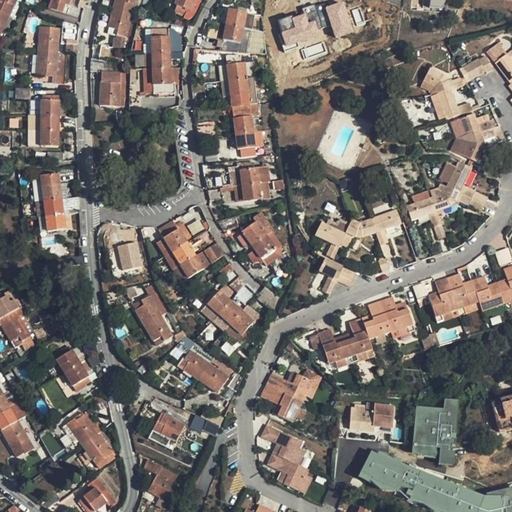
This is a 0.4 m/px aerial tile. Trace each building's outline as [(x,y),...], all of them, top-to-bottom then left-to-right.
[(0,0),(0,12),(8,17),(15,0),(0,0)] [(15,0),(8,17),(12,19),(21,0),(15,0)] [(71,16),(74,6),(67,4),(53,0),(50,0),(48,9),(71,16)] [(102,0),(101,7),(112,11),(115,1),(112,0),(102,0)] [(130,15),(134,0),(115,0),(115,1),(112,11),(130,15)] [(187,13),(195,17),(201,3),(194,0),(176,0),(174,7),(176,8),(187,13)] [(429,0),(429,8),(440,8),(443,0),(429,0)] [(344,2),(326,7),(335,38),(353,32),(344,2)] [(185,19),(187,13),(176,8),(174,14),(185,19)] [(112,11),(107,29),(116,31),(114,36),(122,38),(124,39),(130,15),(112,11)] [(228,11),(225,26),(243,29),(246,16),(246,15),(228,11)] [(252,28),(254,15),(247,14),(245,27),(252,28)] [(308,23),(305,14),(293,18),(296,29),(283,33),(287,45),(297,42),(299,48),(326,39),(322,27),(318,29),(315,21),(308,23)] [(130,15),(124,39),(132,42),(138,17),(130,15)] [(61,44),(74,45),(75,27),(62,23),(61,44)] [(225,26),(217,24),(214,41),(222,42),(225,26)] [(225,26),(222,42),(240,45),(243,29),(225,26)] [(39,29),(39,51),(58,52),(58,30),(39,29)] [(149,31),(150,55),(168,54),(167,38),(167,30),(149,31)] [(114,36),(112,43),(119,45),(122,38),(114,36)] [(176,54),(176,38),(167,38),(168,54),(176,54)] [(202,38),(200,51),(221,52),(222,42),(214,41),(202,38)] [(4,47),(9,50),(12,43),(7,41),(4,47)] [(222,42),(221,52),(239,53),(240,45),(222,42)] [(109,52),(119,55),(121,46),(119,45),(112,43),(109,52)] [(511,85),(511,83),(511,63),(511,61),(511,60),(511,50),(502,58),(494,47),(486,53),(511,85)] [(57,76),(58,52),(39,51),(38,75),(57,76)] [(105,63),(108,63),(109,53),(92,51),(91,61),(105,63)] [(58,52),(57,76),(65,76),(65,57),(61,56),(61,52),(58,52)] [(150,55),(151,69),(169,70),(168,61),(168,54),(150,55)] [(193,54),(191,65),(205,66),(206,55),(193,54)] [(216,55),(220,82),(227,81),(226,67),(224,56),(216,55)] [(224,56),(226,67),(244,65),(244,64),(243,56),(224,56)] [(243,56),(244,64),(254,63),(253,56),(243,56)] [(485,57),(479,60),(485,72),(486,74),(493,70),(485,57)] [(478,59),(472,63),(479,76),(485,72),(479,60),(478,59)] [(90,73),(100,73),(105,73),(105,63),(91,61),(90,69),(90,73)] [(244,65),(246,79),(253,78),(255,77),(254,63),(244,64),(244,65)] [(472,63),(466,66),(473,79),(479,76),(472,63)] [(226,67),(227,81),(246,79),(244,65),(226,67)] [(466,66),(459,70),(463,78),(466,83),(473,79),(466,66)] [(144,96),(152,96),(152,86),(151,69),(144,70),(143,70),(144,96)] [(151,69),(152,86),(169,85),(169,70),(151,69)] [(451,91),(463,86),(463,85),(461,79),(452,82),(451,79),(447,81),(442,76),(429,69),(420,87),(430,92),(431,95),(436,93),(437,95),(451,91)] [(100,73),(100,83),(119,84),(119,74),(105,73),(100,73)] [(246,79),(248,93),(255,92),(253,78),(246,79)] [(227,81),(229,96),(237,95),(248,94),(248,93),(246,79),(227,81)] [(100,83),(99,106),(118,106),(119,84),(100,83)] [(152,86),(152,96),(174,95),(173,85),(169,85),(152,86)] [(31,90),(17,89),(17,99),(31,99),(31,90)] [(451,91),(437,95),(446,120),(472,111),(469,104),(457,108),(451,91)] [(237,95),(238,107),(249,106),(256,105),(255,92),(248,93),(248,94),(237,95)] [(229,96),(231,108),(238,107),(237,95),(229,96)] [(429,98),(438,121),(445,118),(437,96),(429,98)] [(40,97),(40,102),(58,102),(58,116),(63,116),(63,97),(40,97)] [(40,102),(40,116),(58,116),(58,102),(40,102)] [(249,106),(250,115),(257,114),(256,105),(249,106)] [(231,108),(232,118),(250,115),(249,106),(238,107),(231,108)] [(232,118),(235,134),(252,132),(250,115),(232,118)] [(450,123),(455,139),(463,138),(480,133),(496,127),(493,120),(490,121),(487,115),(475,119),(473,115),(450,123)] [(40,131),(40,116),(28,116),(28,131),(40,131)] [(40,116),(40,131),(57,131),(58,116),(40,116)] [(459,143),(454,153),(476,163),(483,149),(483,143),(487,144),(498,143),(504,140),(499,126),(480,133),(463,138),(455,139),(456,140),(455,141),(459,143)] [(210,128),(196,130),(198,139),(211,137),(210,128)] [(40,145),(40,131),(30,131),(29,145),(40,145)] [(40,145),(57,146),(57,131),(40,131),(40,145)] [(260,131),(252,132),(255,147),(262,146),(260,131)] [(235,134),(238,150),(255,147),(252,132),(235,134)] [(254,149),(241,151),(242,158),(255,156),(254,149)] [(240,171),(256,169),(254,157),(238,159),(238,166),(228,167),(229,172),(240,171)] [(447,163),(439,180),(448,184),(456,167),(447,163)] [(446,187),(484,205),(488,198),(463,186),(471,169),(458,163),(456,167),(448,184),(446,187)] [(240,171),(242,186),(261,184),(258,169),(256,169),(240,171)] [(231,188),(242,186),(240,171),(229,172),(231,188)] [(39,177),(42,201),(60,199),(56,175),(39,177)] [(39,177),(29,178),(32,202),(42,201),(39,177)] [(219,179),(206,180),(207,191),(220,189),(219,179)] [(274,190),(284,190),(282,181),(273,182),(274,190)] [(244,201),(263,198),(261,184),(242,186),(244,201)] [(429,192),(431,198),(436,212),(450,207),(455,202),(456,200),(481,212),(484,205),(446,187),(440,184),(438,189),(429,192)] [(231,188),(234,202),(244,201),(242,186),(231,188)] [(222,200),(220,189),(207,191),(209,201),(222,200)] [(78,197),(65,198),(66,207),(78,206),(78,197)] [(431,198),(406,207),(411,221),(429,214),(438,240),(445,237),(436,212),(431,198)] [(42,201),(44,218),(62,216),(60,199),(42,201)] [(373,214),(388,209),(384,199),(369,204),(373,214)] [(32,202),(35,219),(44,218),(42,201),(32,202)] [(79,213),(78,206),(66,207),(67,215),(69,215),(79,213)] [(396,211),(371,219),(376,233),(384,256),(385,258),(392,256),(383,231),(401,224),(396,211)] [(258,213),(251,218),(255,223),(265,236),(271,232),(272,230),(258,213)] [(70,229),(69,215),(67,215),(62,216),(64,230),(70,229)] [(46,232),(64,230),(62,216),(44,218),(46,232)] [(237,228),(234,217),(217,223),(222,232),(237,228)] [(37,238),(47,237),(46,232),(44,218),(35,219),(37,238)] [(191,235),(204,229),(198,218),(186,224),(191,235)] [(352,220),(345,234),(340,245),(347,248),(352,236),(355,238),(362,238),(376,233),(371,219),(359,223),(352,220)] [(333,259),(345,234),(321,222),(315,236),(332,244),(326,256),(333,259)] [(157,230),(163,240),(177,232),(175,229),(171,223),(157,230)] [(251,246),(265,236),(255,223),(238,236),(246,247),(247,249),(251,246)] [(181,226),(175,229),(177,232),(184,245),(190,241),(181,226)] [(177,232),(163,240),(171,253),(184,245),(177,232)] [(279,244),(271,232),(265,236),(274,248),(279,244)] [(243,249),(246,247),(238,236),(235,238),(243,249)] [(274,248),(265,236),(251,246),(254,249),(260,258),(274,248)] [(157,243),(165,256),(171,253),(163,240),(157,243)] [(149,266),(142,243),(136,245),(141,267),(149,266)] [(125,271),(141,267),(136,245),(124,247),(125,252),(117,254),(121,272),(125,271)] [(184,245),(171,253),(178,265),(192,257),(184,245)] [(224,256),(218,245),(204,254),(210,265),(224,256)] [(268,262),(280,254),(274,248),(260,258),(265,265),(268,262)] [(260,258),(254,249),(245,255),(252,265),(260,258)] [(165,256),(173,269),(178,265),(171,253),(165,256)] [(199,253),(192,257),(200,271),(206,267),(199,253)] [(289,262),(282,253),(280,254),(268,262),(276,272),(289,262)] [(382,273),(389,270),(385,258),(384,256),(377,258),(382,273)] [(68,258),(69,266),(79,265),(79,257),(68,258)] [(187,279),(200,271),(192,257),(178,265),(186,278),(187,279)] [(329,295),(343,267),(325,259),(318,272),(329,277),(322,292),(329,295)] [(178,265),(173,269),(181,282),(186,278),(178,265)] [(506,280),(497,283),(504,304),(511,301),(511,266),(503,270),(506,280)] [(356,274),(343,267),(339,274),(353,280),(356,274)] [(353,280),(339,274),(336,281),(349,287),(353,280)] [(463,308),(479,302),(472,281),(462,284),(459,275),(447,279),(457,310),(463,308)] [(481,309),(482,312),(483,311),(504,304),(497,283),(487,286),(484,277),(472,281),(479,302),(481,309)] [(441,315),(457,310),(447,279),(435,283),(438,293),(428,296),(435,317),(441,315)] [(254,292),(255,290),(247,283),(246,285),(254,292)] [(254,292),(246,285),(238,293),(246,300),(249,298),(251,295),(254,292)] [(135,286),(126,289),(130,298),(139,293),(135,286)] [(218,293),(230,303),(235,297),(223,287),(218,293)] [(6,295),(20,316),(24,313),(10,292),(6,295)] [(168,314),(156,292),(149,296),(161,318),(166,315),(168,314)] [(265,298),(274,305),(277,298),(270,292),(265,298)] [(218,293),(207,306),(218,317),(230,303),(218,293)] [(246,300),(238,293),(236,296),(244,303),(246,300)] [(0,325),(1,327),(20,316),(6,295),(0,299),(0,303),(1,304),(0,304),(0,325)] [(161,318),(149,296),(139,301),(142,308),(135,311),(144,327),(161,318)] [(235,297),(230,303),(242,314),(246,309),(248,307),(235,297)] [(392,297),(380,301),(390,332),(407,327),(412,325),(405,302),(395,306),(392,297)] [(22,302),(27,308),(33,304),(27,298),(22,302)] [(368,316),(361,318),(369,340),(375,338),(384,335),(390,332),(380,301),(368,305),(371,315),(373,321),(370,322),(368,316)] [(463,308),(465,314),(481,309),(479,302),(463,308)] [(242,314),(230,303),(218,317),(231,327),(242,314)] [(483,311),(485,317),(506,309),(504,304),(483,311)] [(202,311),(214,322),(218,317),(207,306),(202,311)] [(255,317),(246,309),(242,314),(251,322),(255,317)] [(459,316),(457,310),(441,315),(443,321),(459,316)] [(166,315),(174,331),(180,328),(171,312),(168,314),(166,315)] [(24,313),(20,316),(31,334),(36,331),(36,330),(24,313)] [(251,322),(242,314),(231,327),(241,336),(252,323),(251,322)] [(31,334),(20,316),(1,327),(15,350),(26,343),(25,342),(33,337),(31,334)] [(214,322),(227,332),(231,327),(218,317),(214,322)] [(161,318),(144,327),(152,342),(158,338),(162,344),(172,339),(161,318)] [(350,334),(343,336),(350,357),(356,355),(372,349),(369,340),(361,318),(349,323),(352,333),(354,338),(352,339),(350,334)] [(42,326),(36,330),(36,331),(40,337),(46,333),(42,326)] [(186,332),(192,339),(196,334),(191,327),(186,332)] [(236,341),(241,336),(231,327),(227,332),(236,341)] [(407,327),(390,332),(393,339),(409,333),(407,327)] [(330,329),(318,334),(318,335),(322,346),(329,365),(335,362),(350,357),(343,336),(333,339),(330,329)] [(318,335),(310,338),(313,349),(322,346),(318,335)] [(375,338),(377,344),(386,341),(384,335),(375,338)] [(158,338),(152,342),(155,348),(162,344),(158,338)] [(189,351),(210,366),(213,362),(215,357),(209,353),(194,343),(186,338),(180,344),(189,351)] [(175,349),(185,356),(189,351),(180,344),(175,349)] [(65,355),(72,350),(68,345),(61,349),(65,355)] [(51,356),(55,361),(65,355),(61,349),(51,356)] [(356,355),(358,362),(374,356),(372,349),(356,355)] [(65,355),(55,361),(64,374),(81,363),(72,350),(65,355)] [(177,367),(197,382),(210,366),(189,351),(185,356),(177,367)] [(335,362),(337,369),(353,364),(350,357),(335,362)] [(148,359),(138,369),(145,376),(155,367),(148,359)] [(86,360),(81,363),(89,376),(91,379),(97,375),(86,360)] [(210,366),(228,380),(231,375),(213,362),(210,366)] [(64,374),(72,387),(82,381),(89,376),(81,363),(64,374)] [(216,396),(228,380),(210,366),(197,382),(216,396)] [(162,374),(155,367),(145,376),(152,384),(162,374)] [(305,396),(312,382),(292,372),(287,381),(271,374),(266,385),(302,402),(305,396)] [(235,390),(242,375),(239,373),(229,386),(235,390)] [(89,376),(82,381),(84,384),(91,379),(89,376)] [(0,388),(3,394),(11,389),(7,381),(1,384),(0,381),(0,388)] [(82,381),(72,387),(75,392),(85,385),(84,384),(82,381)] [(305,396),(311,399),(318,384),(312,382),(305,396)] [(302,402),(266,385),(260,397),(276,404),(281,407),(280,409),(275,407),(271,414),(292,423),(295,417),(299,408),(302,402)] [(94,398),(99,410),(108,407),(103,394),(94,398)] [(0,395),(0,414),(9,408),(1,395),(0,395)] [(511,397),(482,405),(490,434),(511,429),(511,397)] [(456,400),(444,399),(443,409),(415,406),(411,454),(434,455),(434,447),(438,447),(437,462),(450,464),(456,400)] [(373,426),(382,427),(382,424),(391,425),(393,406),(367,404),(367,406),(355,405),(354,409),(351,408),(349,429),(373,432),(373,426)] [(9,408),(17,422),(19,421),(27,417),(22,408),(17,411),(14,406),(9,408)] [(0,414),(0,428),(2,431),(17,422),(9,408),(0,414)] [(299,408),(295,417),(301,420),(305,411),(299,408)] [(194,424),(166,411),(164,415),(185,425),(192,429),(194,424)] [(150,439),(167,448),(171,439),(177,442),(185,425),(164,415),(162,414),(150,439)] [(210,421),(219,425),(223,416),(219,414),(213,415),(210,421)] [(96,433),(82,415),(74,420),(73,419),(66,424),(70,430),(81,444),(96,433)] [(337,429),(349,429),(350,419),(338,419),(337,429)] [(2,431),(10,446),(19,442),(22,446),(30,441),(19,421),(17,422),(2,431)] [(203,430),(214,435),(218,426),(207,421),(203,430)] [(299,449),(302,442),(266,425),(261,437),(276,444),(282,447),(280,449),(275,447),(272,453),(299,466),(305,451),(299,449)] [(96,433),(109,451),(113,448),(100,430),(96,433)] [(96,433),(81,444),(91,458),(98,453),(102,457),(109,451),(96,433)] [(171,439),(167,448),(173,450),(177,442),(171,439)] [(511,511),(511,485),(484,492),(485,495),(370,450),(358,475),(371,481),(382,490),(398,490),(408,499),(421,502),(433,511),(436,511),(511,511)] [(98,453),(91,458),(95,463),(102,457),(98,453)] [(272,453),(266,465),(282,472),(278,482),(298,492),(308,470),(299,466),(272,453)] [(51,458),(54,464),(60,459),(57,454),(51,458)] [(37,465),(41,473),(54,464),(51,458),(50,456),(37,465)] [(142,470),(155,477),(157,474),(160,469),(160,467),(147,461),(142,470)] [(25,471),(31,480),(40,474),(33,465),(25,471)] [(160,469),(157,474),(177,485),(180,480),(160,469)] [(13,479),(19,489),(31,480),(25,471),(13,479)] [(168,502),(177,485),(157,474),(155,477),(147,492),(168,502)] [(306,476),(298,492),(304,494),(311,479),(306,476)] [(98,479),(92,484),(96,489),(106,503),(110,507),(116,502),(98,479)] [(88,511),(93,511),(106,503),(96,489),(80,501),(88,511)] [(42,503),(47,509),(58,500),(54,495),(42,503)]
